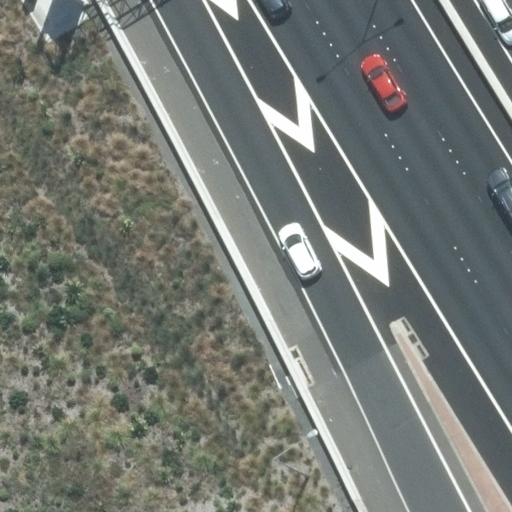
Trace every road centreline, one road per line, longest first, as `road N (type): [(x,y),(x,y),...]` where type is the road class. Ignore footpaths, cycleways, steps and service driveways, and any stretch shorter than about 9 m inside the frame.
road 1 (motorway): [(444,511),(176,0)]
road 2 (motorway): [(511,235),(366,0)]
